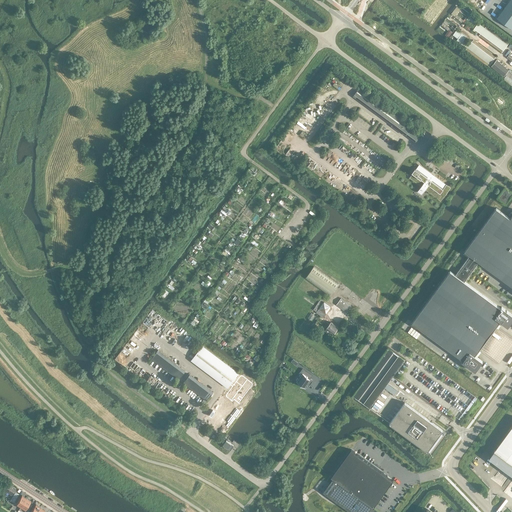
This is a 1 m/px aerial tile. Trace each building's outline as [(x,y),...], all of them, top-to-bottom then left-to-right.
[(511,0),(510,0),(497,18),(508,27),(511,29),(511,0)] [(457,6),(452,13),(455,15),(460,8),(457,6)] [(464,17),(461,21),(472,30),(479,21),(470,15),(467,20),(464,17)] [(482,23),(477,30),(501,48),(506,41),(482,23)] [(468,37),(458,29),(455,34),(458,37),(456,40),(462,45),(468,37)] [(469,42),(464,49),(485,64),(490,56),(469,42)] [(509,70),(496,59),(491,66),(504,76),(505,74),(509,70)] [(511,72),(509,70),(505,74),(506,75),(503,79),(511,85),(511,72)] [(401,119),(359,88),(353,96),(415,142),(419,136),(421,134),(401,119)] [(450,188),(419,165),(416,169),(415,168),(412,172),(413,173),(410,177),(422,185),(419,189),(423,193),(426,189),(441,200),(450,188)] [(511,195),(511,193),(504,188),(497,198),(506,204),(511,195)] [(511,215),(510,218),(496,208),(480,229),(464,251),(511,286),(511,215)] [(378,281),(356,264),(345,280),(367,296),(378,281)] [(338,284),(314,266),(305,278),(329,296),(338,284)] [(508,327),(511,320),(511,314),(507,310),(505,309),(502,307),(501,308),(450,271),(412,322),(433,338),(463,360),(462,361),(465,364),(467,365),(474,370),(475,371),(483,361),(482,360),(475,355),(500,321),(508,327)] [(352,306),(341,298),(337,303),(348,312),(352,306)] [(326,313),(319,308),(324,301),(320,299),(313,309),(317,312),(316,312),(323,317),(326,313)] [(334,333),(338,327),(331,322),(329,324),(327,322),(324,326),(327,328),(326,328),(327,328),(325,331),(329,334),(331,331),(334,333)] [(202,345),(191,360),(228,387),(229,385),(232,387),(227,393),(226,394),(226,395),(226,396),(226,397),(235,404),(236,402),(238,403),(252,386),(252,385),(252,384),(252,383),(243,376),(242,376),(241,376),(240,376),(233,385),(231,383),(233,380),(234,381),(238,376),(237,375),(239,373),(202,345)] [(389,383),(405,359),(388,348),(364,384),(362,387),(360,385),(353,396),(371,408),(384,387),(395,394),(398,389),(389,383)] [(185,370),(158,350),(151,359),(175,376),(179,379),(185,370)] [(133,361),(130,367),(138,372),(138,371),(140,373),(142,370),(139,368),(137,367),(138,365),(133,361)] [(310,379),(312,376),(308,372),(302,368),(300,372),(302,373),(296,382),(301,385),(300,385),(301,385),(306,388),(309,384),(310,384),(311,383),(313,380),(310,379)] [(213,392),(190,374),(183,383),(207,400),(213,392)] [(170,390),(160,382),(156,387),(167,395),(170,390)] [(389,423),(429,452),(444,431),(405,402),(389,423)] [(511,425),(505,435),(489,457),(511,474),(511,425)] [(234,446),(227,440),(226,440),(223,445),(230,451),(232,448),(234,446)] [(393,480),(388,476),(382,472),(369,462),(355,452),(354,451),(351,449),(332,475),(331,477),(335,479),(328,489),(326,492),(352,511),(367,511),(368,511),(372,506),(373,507),(378,500),(393,480)] [(2,496),(4,498),(12,486),(7,483),(2,490),(3,491),(4,490),(6,491),(5,493),(4,493),(2,496)] [(16,489),(12,486),(4,498),(6,499),(8,496),(8,495),(9,493),(11,494),(10,496),(11,496),(16,489)] [(14,502),(19,494),(16,492),(11,500),(14,502)] [(21,507),(26,498),(22,495),(16,504),(21,507)] [(31,501),(26,498),(21,507),(19,509),(22,511),(27,511),(31,506),(29,504),(31,501)]
